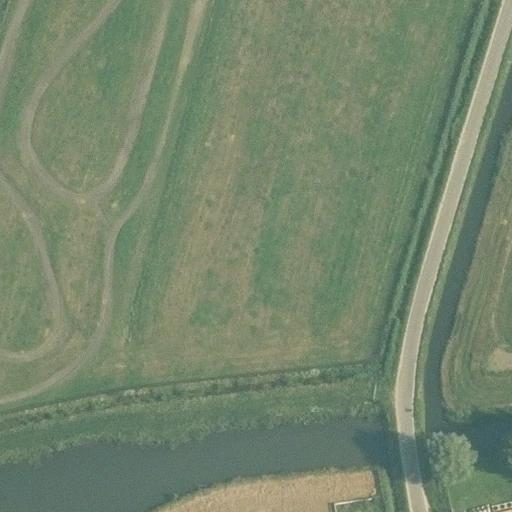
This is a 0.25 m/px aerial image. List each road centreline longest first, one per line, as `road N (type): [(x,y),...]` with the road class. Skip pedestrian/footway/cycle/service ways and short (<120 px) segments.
road 1 (unclassified): [(417,511),(403,393),(413,321),(511,8)]
road 2 (track): [(0,444),(149,416),(403,393)]
